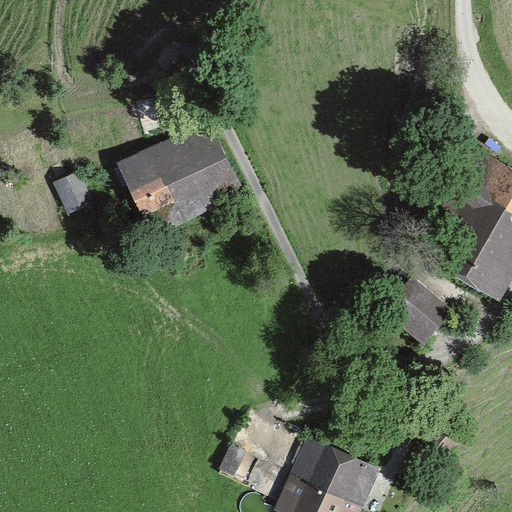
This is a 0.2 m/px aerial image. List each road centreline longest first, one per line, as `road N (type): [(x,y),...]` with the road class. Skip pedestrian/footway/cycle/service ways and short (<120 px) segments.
road 1 (track): [(228,132),(334,331),(370,358),(434,355),(511,306)]
road 2 (track): [(511,132),(474,84),(462,0)]
